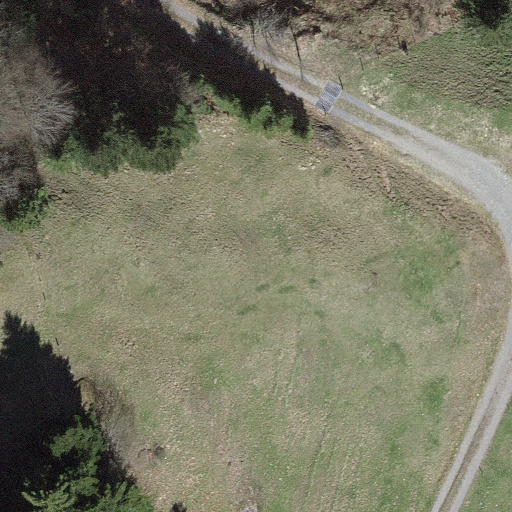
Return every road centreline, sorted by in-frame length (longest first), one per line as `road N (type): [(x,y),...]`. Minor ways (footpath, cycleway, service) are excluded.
road 1 (track): [(511,198),(477,166),(140,0)]
road 2 (track): [(449,511),(511,386)]
